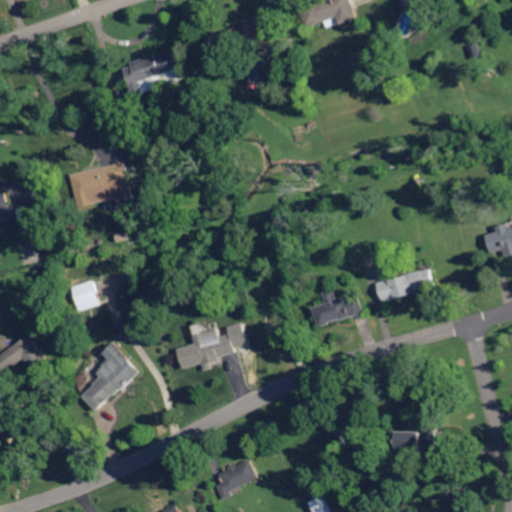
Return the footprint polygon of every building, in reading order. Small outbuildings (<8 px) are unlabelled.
[(356,0),(358,6),(362,16),(351,20),(344,23),(341,15),(329,20),(312,26),(304,5),(317,0),(356,0)] [(221,56),(218,48),(214,34),(216,34),(218,33),(236,27),(238,27),(245,24),(254,21),(265,18),(265,20),(269,32),(269,33),(270,34),(265,36),(260,38),(256,39),(257,44),(256,45),(254,46),(242,50),(226,55),(224,55),(221,56)] [(187,67),(167,75),(156,79),(148,82),(151,90),(140,94),(137,86),(136,85),(134,78),(131,72),(130,68),(136,66),(137,66),(136,63),(146,59),(148,58),(157,55),(166,51),(167,55),(181,50),(187,67)] [(312,143),(310,136),(317,135),(318,142),(312,143)] [(139,195),(124,198),(122,198),(122,197),(120,187),(107,190),(108,198),(92,201),(91,195),(80,197),(79,194),(78,185),(77,180),(75,173),(91,170),(92,170),(94,169),(103,167),(104,167),(127,162),(130,162),(132,161),(133,169),(139,195)] [(232,185),(230,176),(238,174),(239,184),(232,185)] [(0,192),(11,190),(11,193),(14,204),(16,203),(20,217),(20,218),(4,222),(3,216),(0,216),(0,192)] [(511,256),(509,257),(507,250),(507,249),(503,250),(496,252),(495,252),(493,244),(490,233),(501,230),(500,224),(511,221),(511,226),(511,256)] [(149,233),(148,230),(146,225),(151,224),(154,223),(157,231),(149,233)] [(387,301),(387,299),(383,285),(382,283),(382,281),(390,278),(392,278),(414,272),(431,267),(434,266),(435,269),(439,282),(440,287),(436,288),(432,289),(418,293),(415,294),(391,300),(387,301)] [(187,292),(179,284),(185,278),(193,285),(187,292)] [(83,312),(75,288),(98,281),(105,304),(83,312)] [(342,298),(343,298),(346,297),(347,297),(349,296),(351,302),(357,300),(362,298),(364,297),(368,309),(369,311),(367,312),(366,312),(357,315),(356,315),(324,325),(322,321),(319,310),(318,306),(322,305),(332,302),(331,299),(329,292),(329,291),(339,288),(342,295),(342,298)] [(127,335),(121,327),(127,322),(133,330),(127,335)] [(207,332),(217,329),(220,328),(222,327),(225,336),(236,333),(241,351),(240,352),(239,352),(222,357),(209,360),(208,361),(206,361),(195,364),(192,365),(187,346),(200,342),(198,336),(196,326),(205,323),(206,326),(207,332)] [(51,358),(49,359),(38,368),(36,369),(27,358),(18,364),(16,366),(9,371),(6,373),(6,374),(4,372),(3,371),(0,367),(0,358),(4,355),(4,354),(12,349),(14,347),(33,333),(46,352),(50,357),(51,358)] [(125,390),(124,389),(124,388),(100,409),(89,396),(105,381),(103,379),(104,377),(106,376),(103,373),(108,369),(107,368),(106,367),(114,360),(110,355),(109,354),(119,344),(144,372),(143,373),(125,390)] [(83,387),(81,378),(88,372),(90,375),(89,385),(83,387)] [(441,436),(441,441),(440,449),(440,450),(439,450),(436,450),(435,450),(429,450),(422,450),(422,451),(422,456),(409,456),(409,450),(404,450),(401,450),(401,441),(401,438),(402,430),(407,430),(408,430),(417,430),(424,431),(424,428),(434,428),(441,429),(441,436)] [(264,477),(257,480),(245,486),(239,488),(235,490),(237,494),(230,498),(228,499),(227,498),(223,489),(221,484),(227,481),(226,478),(224,474),(225,473),(226,472),(234,469),(233,466),(237,464),(240,463),(241,465),(251,461),(255,459),(264,477)] [(317,511),(334,511),(335,511),(326,494),(312,501),(317,511)]
